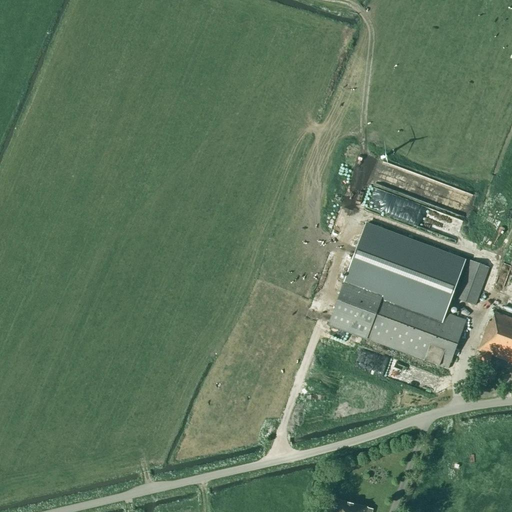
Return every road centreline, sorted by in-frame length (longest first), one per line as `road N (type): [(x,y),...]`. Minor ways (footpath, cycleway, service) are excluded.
road 1 (unclassified): [(511,401),(55,511)]
road 2 (track): [(354,211),(369,167),(363,125),(370,45),(367,27),(344,0)]
